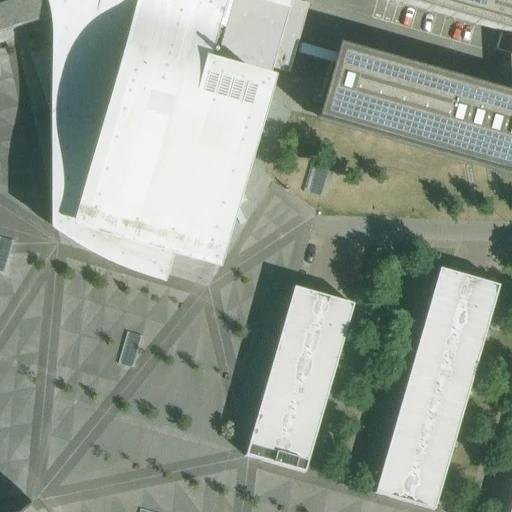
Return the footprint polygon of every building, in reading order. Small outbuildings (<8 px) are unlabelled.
[(0,0),(0,33),(51,16),(45,0),(0,0)] [(45,0),(51,16),(52,20),(52,24),(52,44),(35,50),(36,52),(52,98),(52,119),(52,144),(52,229),(107,264),(112,255),(163,282),(166,272),(170,258),(172,250),(189,247),(191,254),(191,258),(215,254),(218,254),(219,241),(220,210),(224,154),(244,160),(246,160),(265,93),(271,69),(289,74),(308,5),(291,0),(45,0)] [(511,0),(386,0),(501,33),(511,35),(511,0)] [(511,35),(501,33),(500,33),(499,34),(495,50),(495,51),(495,52),(511,56),(511,35)] [(511,94),(337,45),(330,71),(321,102),(316,121),(511,177),(511,94)] [(511,159),(499,161),(337,190),(334,191),(331,192),(328,193),(325,194),(322,195),(307,201),(281,214),(271,220),(262,226),(253,232),(245,239),(237,246),(229,253),(179,304),(59,269),(56,256),(51,235),(21,95),(19,83),(12,81),(7,99),(0,96),(0,511),(10,511),(35,493),(49,511),(424,511),(351,491),(261,465),(262,462),(244,456),(246,448),(211,438),(199,435),(188,431),(218,384),(279,290),(286,278),(295,267),(305,257),(315,248),(326,239),(337,232),(349,226),(361,220),(373,216),(386,213),(465,199),(511,190),(511,159)] [(382,465),(374,494),(403,502),(433,511),(441,483),(449,455),(457,427),(465,399),(473,371),(482,343),(490,315),(498,287),(468,278),(438,270),(430,297),(422,325),(414,353),(406,381),(398,409),(390,437),(382,465)] [(260,400),(247,445),(277,453),(307,462),(307,461),(320,417),(328,389),(336,361),(344,333),(350,313),(352,305),(349,304),(339,302),(322,297),(304,292),(292,288),(284,316),(276,344),(268,372),(260,400)] [(246,448),(244,456),(262,462),(274,465),(304,474),(307,462),(277,453),(247,445),(246,448)] [(40,511),(33,502),(20,511),(40,511)]
